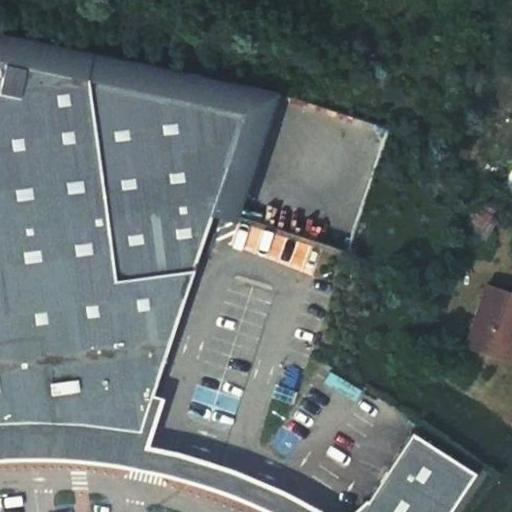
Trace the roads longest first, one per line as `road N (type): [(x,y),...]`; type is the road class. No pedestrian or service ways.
road 1 (unknown): [(218,457),(268,308),(268,286),(258,273),(226,269),(208,277),(188,303),(148,429)]
road 2 (unknown): [(321,509),(368,438),(363,417),(325,411),(283,482)]
